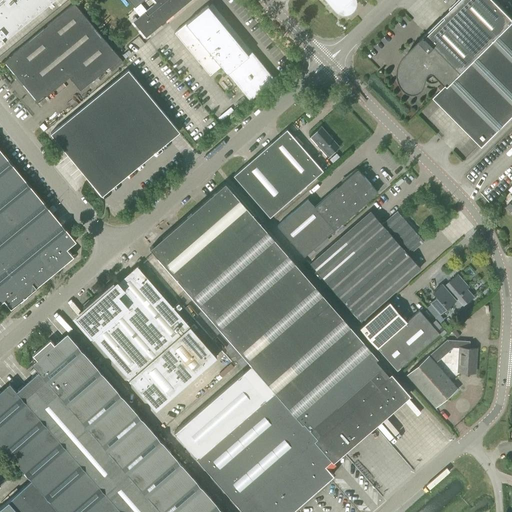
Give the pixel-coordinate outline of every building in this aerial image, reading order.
[(0,0),(0,43),(53,0),(0,0)] [(190,0),(153,0),(156,2),(133,22),(146,37),(190,0)] [(511,114),(511,14),(497,0),(460,0),(441,17),(442,21),(416,44),(417,47),(412,52),(411,50),(406,55),(408,56),(403,63),(402,73),(405,81),(410,85),(415,87),(419,85),(420,80),(421,75),(421,70),(419,67),(432,59),(449,78),(445,80),(446,85),(440,91),(488,138),(511,114)] [(4,60),(36,99),(66,74),(78,88),(107,65),(112,71),(122,62),(73,3),(4,60)] [(221,65),(249,99),(274,79),(244,43),(241,45),(207,4),(185,22),(186,22),(174,32),(210,74),(221,65)] [(49,132),(100,195),(178,131),(127,69),(49,132)] [(309,134),(327,156),(339,146),(320,124),(309,134)] [(233,174),(268,215),(322,169),(287,128),(233,174)] [(53,213),(49,208),(47,209),(0,151),(0,301),(3,299),(11,308),(73,257),(65,247),(73,240),(51,214),(53,213)] [(277,224),(303,255),(377,191),(356,168),(313,205),(307,198),(277,224)] [(178,222),(149,247),(154,253),(251,365),(273,390),(265,397),(243,372),(210,400),(174,431),(196,456),(195,458),(241,511),(287,511),(327,478),(332,474),(325,466),(331,461),(352,442),(376,421),(407,395),(402,389),(398,384),(394,380),(388,374),(387,374),(374,359),(376,357),(260,224),(224,182),(217,188),(198,204),(178,222)] [(424,241),(408,223),(397,209),(381,223),(370,209),(309,262),(359,319),(420,267),(409,254),(424,241)] [(75,318),(147,400),(154,408),(215,355),(136,264),(118,281),(115,277),(82,306),(85,309),(75,318)] [(468,288),(457,274),(443,286),(442,284),(433,291),(437,296),(430,302),(440,313),(456,300),(455,299),(457,297),(463,305),(473,296),(467,289),(468,288)] [(386,298),(362,320),(365,322),(388,301),(386,298)] [(419,310),(406,321),(389,302),(360,327),(397,368),(439,333),(419,310)] [(0,511),(222,511),(157,436),(126,400),(123,397),(99,369),(70,336),(67,332),(55,342),(53,343),(50,339),(32,354),(36,358),(31,362),(38,371),(44,377),(37,383),(24,394),(21,396),(16,390),(9,382),(0,389),(0,443),(21,467),(22,469),(31,480),(0,506),(0,511)] [(429,355),(435,362),(435,363),(453,347),(460,347),(458,371),(475,372),(476,348),(469,347),(469,341),(447,339),(429,355)] [(435,363),(435,362),(429,355),(407,374),(435,407),(457,387),(435,363)] [(389,485),(381,489),(384,496),(392,492),(389,485)]
